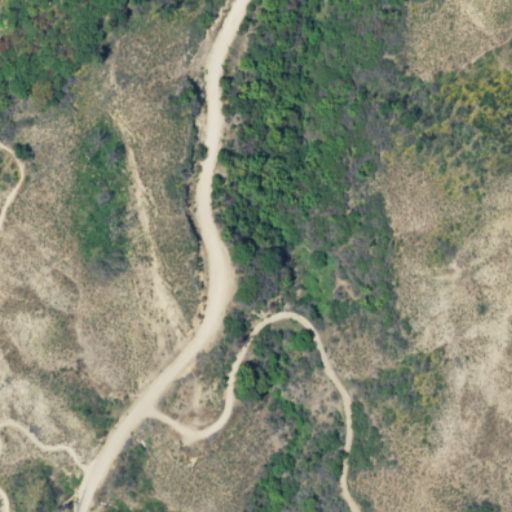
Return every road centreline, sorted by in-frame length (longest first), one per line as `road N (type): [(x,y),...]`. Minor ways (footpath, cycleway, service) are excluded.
road 1 (track): [(88,469),(67,448),(43,448),(0,421),(1,511),(2,202),(21,169),(0,144)]
road 2 (residential): [(231,0),(205,68),(205,133),(193,194),(207,280),(197,332),(88,469),(75,511)]
